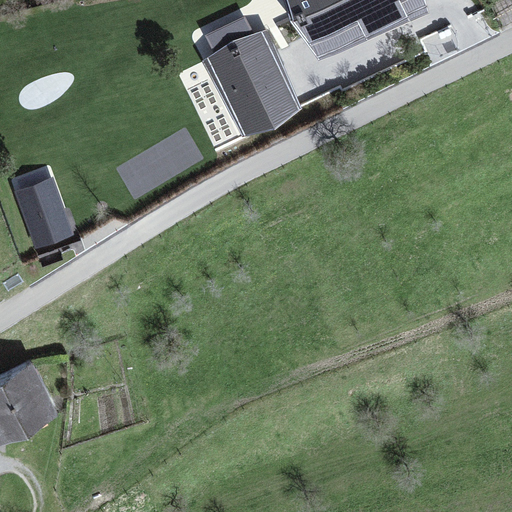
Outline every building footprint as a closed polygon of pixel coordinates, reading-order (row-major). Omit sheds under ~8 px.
[(86,17),(92,35),(153,17),(147,0),(120,0),(122,6),(86,17)] [(295,0),(301,13),(307,10),(321,38),(367,15),(371,24),(405,7),(400,0),(295,0)] [(247,120),(294,98),(249,2),(201,25),(247,120)] [(52,178),(15,192),(37,250),(74,236),(52,178)] [(32,362),(0,377),(0,442),(58,416),(32,362)]
